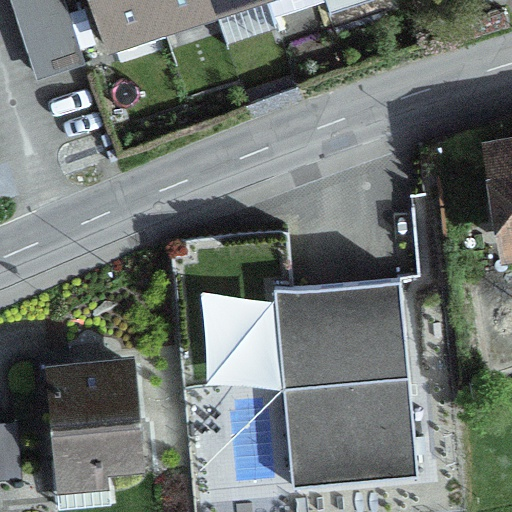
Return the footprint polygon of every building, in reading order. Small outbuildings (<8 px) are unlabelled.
[(66,0),(14,0),(38,73),(85,57),(66,0)] [(97,0),(110,36),(162,19),(155,0),(97,0)] [(155,0),(162,19),(213,2),(212,0),(155,0)] [(269,0),(274,13),(312,0),(269,0)] [(511,261),(511,146),(494,150),(511,261)] [(292,485),(418,473),(400,274),(274,285),(292,485)] [(80,367),(79,361),(51,364),(60,465),(139,458),(130,362),(80,367)] [(0,479),(22,478),(16,419),(0,420),(0,479)]
